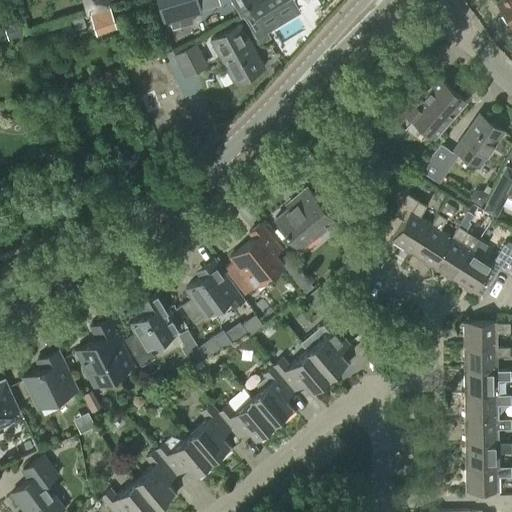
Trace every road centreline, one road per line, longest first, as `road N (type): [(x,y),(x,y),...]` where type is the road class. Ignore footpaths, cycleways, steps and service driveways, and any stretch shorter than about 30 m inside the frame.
road 1 (tertiary): [(0,294),(85,252),(159,202),(255,122),(371,0)]
road 2 (residential): [(374,388),(429,384),(435,375),(432,303),(379,268),(374,255),(368,112)]
road 3 (residential): [(374,388),(221,511)]
road 4 (residential): [(368,112),(373,94),(420,36),(449,28),(464,34)]
road 5 (unknown): [(377,502),(492,501),(505,511)]
road 6 (residential): [(378,511),(374,388)]
